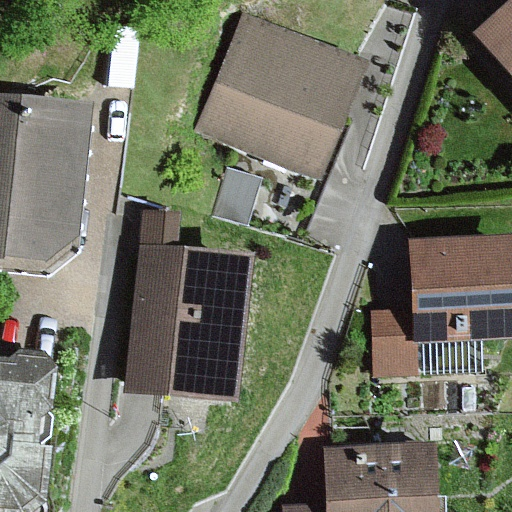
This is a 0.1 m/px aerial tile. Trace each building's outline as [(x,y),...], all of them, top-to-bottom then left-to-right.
[(511,4),(470,40),(511,91),(511,4)] [(365,66),(245,16),(195,133),(267,164),(315,184),(365,66)] [(90,106),(0,97),(0,274),(46,279),(75,257),(90,106)] [(323,187),(315,184),(267,164),(243,221),(299,244),(323,187)] [(181,216),(140,211),(122,395),(235,407),(250,261),(177,254),(181,216)] [(511,238),(411,242),(415,376),(483,374),(482,345),(511,344),(511,238)] [(408,312),(369,314),(372,382),(412,380),(408,312)] [(0,345),(0,511),(35,511),(44,505),(49,450),(41,450),(49,442),(52,420),(48,416),(53,373),(39,357),(14,355),(14,347),(0,345)] [(323,507),(282,508),(282,511),(436,511),(435,448),(321,451),(323,507)]
